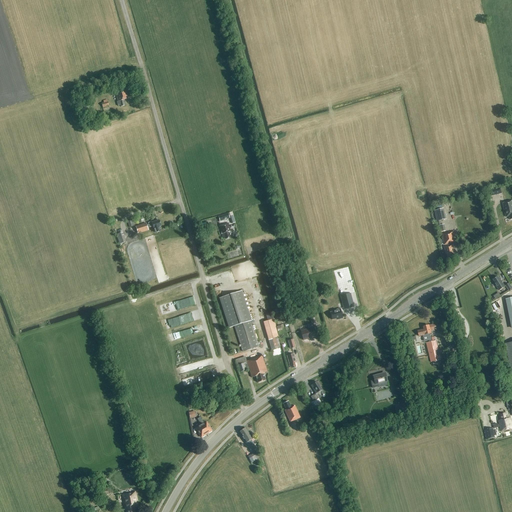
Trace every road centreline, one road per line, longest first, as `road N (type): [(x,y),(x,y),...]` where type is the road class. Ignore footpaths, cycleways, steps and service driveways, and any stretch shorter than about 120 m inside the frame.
road 1 (track): [(122,0),(240,408)]
road 2 (primary): [(244,415),(511,241)]
road 3 (primary): [(166,511),(188,473),(244,415)]
